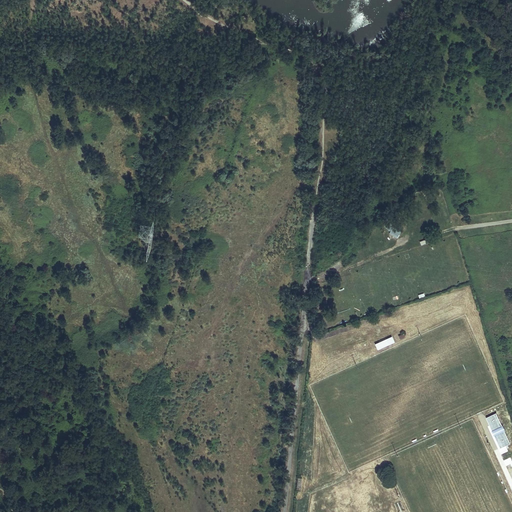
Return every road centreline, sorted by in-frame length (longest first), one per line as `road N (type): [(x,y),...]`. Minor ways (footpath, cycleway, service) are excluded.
road 1 (track): [(184,0),(308,58),(322,82),(307,267)]
road 2 (unclassified): [(285,511),(307,267)]
